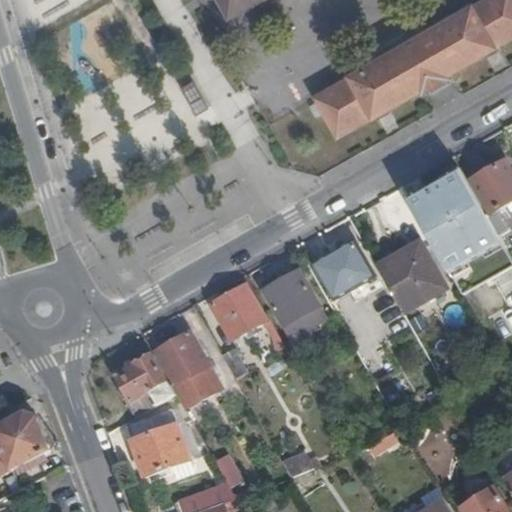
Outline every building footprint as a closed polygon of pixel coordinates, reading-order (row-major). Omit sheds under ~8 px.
[(258,0),(222,0),(232,15),(258,0)] [(423,86),(426,90),(449,76),(451,76),(448,72),(483,52),(497,44),(511,35),(511,0),(483,0),(424,34),(317,94),(318,96),(339,133),(373,114),(388,106),(423,86)] [(493,214),(488,217),(500,238),(511,231),(511,230),(502,211),(511,205),(511,168),(509,164),(475,183),(493,214)] [(503,294),(511,310),(511,258),(500,238),(488,217),(464,175),(430,195),(478,281),(491,274),(503,294)] [(430,195),(412,205),(473,311),(503,294),(491,274),(478,281),(430,195)] [(377,279),(357,244),(317,267),(337,302),(377,279)] [(400,266),(383,275),(403,311),(444,287),(423,249),(402,260),(400,266)] [(315,338),(313,333),(304,319),(322,309),(301,274),(266,294),(297,348),(315,338)] [(286,349),(271,323),(267,324),(247,289),(214,308),(234,342),(264,326),(275,345),(276,353),(286,349)] [(304,319),(313,333),(329,323),(322,309),(304,319)] [(211,369),(192,335),(159,354),(178,388),(211,369)] [(235,352),(223,359),(236,382),(248,375),(235,352)] [(157,409),(175,399),(153,358),(116,379),(125,394),(122,396),(131,412),(141,406),(139,402),(149,396),(157,409)] [(131,412),(136,421),(157,409),(149,396),(139,402),(141,406),(131,412)] [(194,444),(191,444),(186,446),(182,434),(179,428),(174,414),(130,430),(148,481),(200,462),(194,444)] [(0,429),(0,445),(12,471),(15,470),(28,463),(50,452),(36,419),(25,415),(0,429)] [(186,446),(191,444),(186,432),(182,434),(186,446)] [(374,460),(404,446),(397,433),(368,447),(374,460)] [(0,511),(0,477),(12,471),(0,445),(0,511)] [(219,463),(232,490),(246,483),(233,456),(219,463)] [(286,471),(293,482),(315,473),(307,460),(286,471)] [(30,468),(28,463),(15,470),(18,475),(30,468)] [(237,502),(228,486),(180,505),(182,511),(211,511),(227,506),(237,502)] [(493,492),(490,487),(479,493),(483,499),(465,510),(466,511),(510,511),(496,491),(493,492)] [(453,511),(448,503),(434,511),(453,511)]
